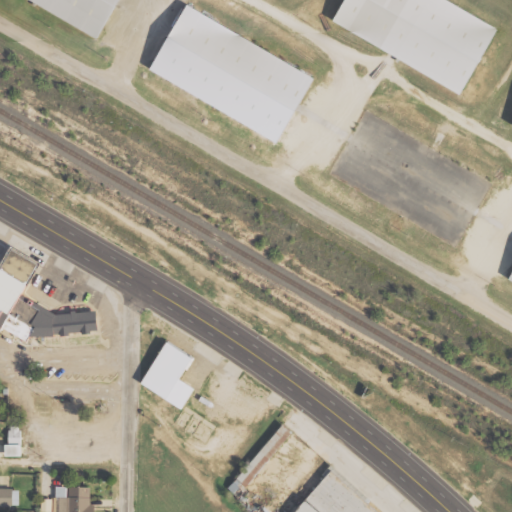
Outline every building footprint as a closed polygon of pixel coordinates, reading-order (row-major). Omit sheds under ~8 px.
[(35,0),(124,0),(101,39),(35,0)] [(340,21),(352,0),(451,0),(502,30),(464,95),(340,21)] [(155,69),(194,4),(318,78),(279,143),(155,69)] [(337,175),(376,110),(500,184),(461,249),(337,175)] [(0,267),(0,327),(27,340),(29,336),(63,335),(68,338),(71,332),(98,331),(97,311),(78,312),(72,309),(71,314),(60,314),(32,302),(29,302),(23,299),(40,261),(9,247),(0,267)] [(200,357),(171,340),(146,384),(189,409),(201,387),(188,378),(200,357)] [(293,431),(284,423),(237,478),(247,486),(293,431)] [(8,456),(22,456),(22,425),(8,426),(8,456)] [(297,511),(368,511),(375,504),(332,470),(297,511)] [(91,487),(54,486),(54,498),(41,498),(41,511),(55,511),(95,511),(96,505),(91,505),(91,487)] [(0,506),(19,507),(20,489),(0,488),(0,506)]
